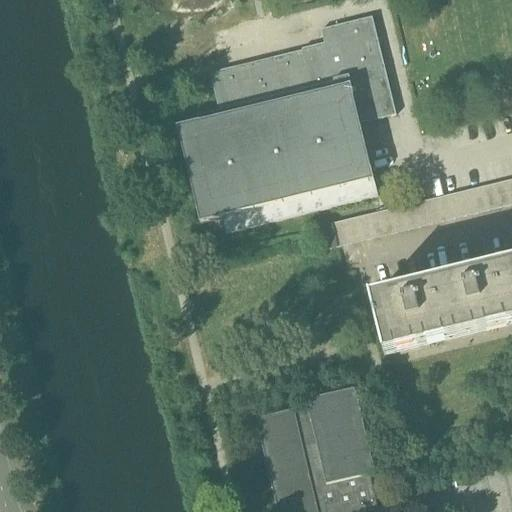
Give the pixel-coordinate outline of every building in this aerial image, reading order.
[(210,75),(221,119),(177,129),(201,226),(222,221),(225,236),(379,198),(360,126),(396,117),(372,19),(321,31),(324,45),(302,50),(302,53),(210,75)] [(506,182),(494,185),(500,208),(511,205),(506,182)] [(500,208),(494,185),(483,187),(488,211),(500,208)] [(471,190),(477,213),(488,211),(483,187),(471,190)] [(460,193),(465,216),(477,213),(471,190),(460,193)] [(448,196),(454,219),(465,216),(460,193),(448,196)] [(437,199),(442,222),(454,219),(448,196),(437,199)] [(425,201),(431,224),(442,222),(437,199),(425,201)] [(414,204),(419,227),(431,224),(425,201),(414,204)] [(402,207),(408,230),(419,227),(414,204),(402,207)] [(402,207),(391,210),(396,233),(408,230),(402,207)] [(396,233),(391,210),(379,212),(385,236),(396,233)] [(368,215),(373,238),(385,236),(379,212),(368,215)] [(356,218),(362,241),(373,238),(368,215),(356,218)] [(356,218),(345,221),(350,244),(362,241),(356,218)] [(350,244),(345,221),(333,224),(339,247),(350,244)] [(339,247),(333,224),(321,227),(326,249),(339,247)] [(511,266),(494,271),(507,323),(511,321),(511,266)] [(494,271),(433,286),(446,338),(507,323),(494,271)] [(371,300),(385,358),(386,358),(385,353),(446,338),(433,286),(372,301),(372,300),(371,300)] [(371,477),(376,476),(356,391),(307,403),(308,408),(256,421),(278,511),(370,511),(379,510),(371,477)] [(449,493),(446,479),(407,489),(403,470),(390,473),(398,506),(449,493)]
